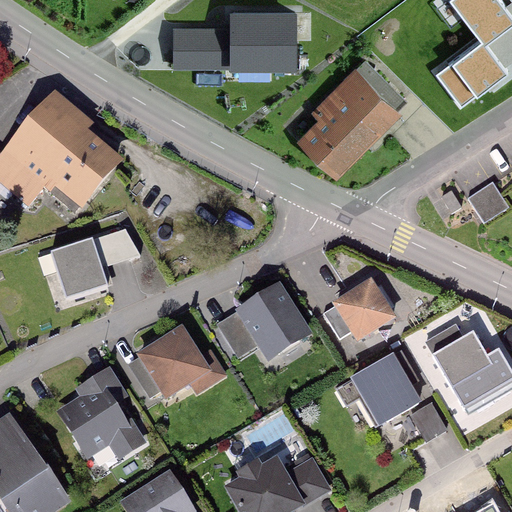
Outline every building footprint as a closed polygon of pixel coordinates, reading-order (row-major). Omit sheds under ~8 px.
[(314,111),(323,120),(302,141),(333,172),(403,101),(364,61),(314,111)] [(83,203),(113,169),(41,110),(0,157),(0,184),(27,207),(42,189),(48,194),(58,182),(83,203)] [(490,185),(465,201),(482,226),(506,210),(490,185)] [(449,216),(459,210),(449,194),(439,200),(449,216)] [(106,286),(89,241),(47,257),(64,302),(106,286)] [(390,320),(370,287),(337,307),(356,340),(390,320)] [(308,339),(277,291),(238,317),(268,365),(308,339)] [(179,334),(137,359),(164,404),(195,386),(200,395),(223,382),(210,360),(199,367),(179,334)] [(490,371),(471,341),(433,364),(452,395),(490,371)] [(400,377),(409,372),(399,355),(349,384),(369,420),(376,421),(379,427),(416,406),(400,377)] [(100,393),(61,418),(84,455),(92,450),(102,448),(109,444),(118,458),(139,445),(127,426),(122,429),(109,407),(121,399),(106,375),(93,383),(100,393)] [(444,433),(429,407),(409,418),(424,444),(444,433)] [(35,464),(7,423),(0,428),(0,501),(7,511),(49,511),(64,503),(42,471),(38,474),(33,466),(35,464)] [(283,480),(274,464),(226,492),(237,511),(290,511),(325,492),(309,465),(283,480)] [(187,511),(167,479),(123,507),(126,511),(187,511)]
